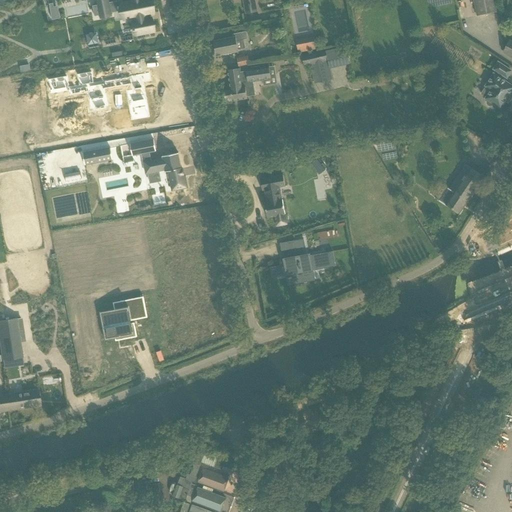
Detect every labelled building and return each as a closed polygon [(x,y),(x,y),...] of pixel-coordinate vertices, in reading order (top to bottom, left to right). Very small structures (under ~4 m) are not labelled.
[(122,0),(92,6),(94,16),(100,15),(101,18),(111,16),(110,13),(122,11),(124,20),(135,18),(136,21),(133,22),(134,27),(133,28),(134,30),(135,30),(136,35),(145,34),(146,37),(150,37),(149,33),(154,32),(151,18),(147,19),(146,14),(153,12),(150,0),(148,0),(143,1),(142,0),(131,0),(132,1),(123,3),(122,0)] [(497,12),(494,0),(473,0),(476,16),(497,12)] [(213,42),(216,55),(238,51),(236,41),(248,39),(246,31),(232,34),(233,38),(213,42)] [(321,37),(296,41),(298,52),(323,48),(321,37)] [(511,41),(509,40),(503,52),(511,56),(511,41)] [(322,61),(320,52),(302,56),(305,66),(315,63),(319,82),(332,79),(328,59),(322,61)] [(247,56),(236,58),(238,67),(249,64),(247,56)] [(491,90),(485,98),(488,100),(487,101),(487,103),(487,105),(489,106),(491,106),(492,105),(493,104),(500,108),(505,101),(510,94),(511,90),(511,86),(500,78),(502,74),(507,78),(511,71),(498,63),(494,69),(496,71),(494,74),(493,74),(489,81),(485,86),(491,90)] [(240,68),(227,70),(229,85),(227,85),(228,89),(221,90),(223,102),(226,102),(226,104),(232,103),(232,101),(247,99),(247,97),(255,96),(253,82),(271,79),(269,67),(260,68),(259,66),(251,67),(252,70),(246,71),(240,72),(240,68)] [(67,76),(47,79),(50,94),(68,91),(69,95),(87,92),(90,109),(107,106),(104,89),(125,85),(131,120),(149,117),(143,83),(151,82),(149,73),(93,83),(91,71),(76,74),(78,86),(69,87),(67,76)] [(147,141),(130,144),(130,145),(132,156),(133,156),(142,154),(146,174),(165,170),(165,172),(168,171),(169,179),(172,191),(188,188),(185,176),(184,176),(182,168),(181,168),(178,153),(162,156),(163,158),(151,160),(149,152),(155,151),(156,151),(156,149),(154,141),(154,139),(153,140),(147,141)] [(110,148),(83,153),(85,165),(113,160),(110,148)] [(483,176),(475,171),(466,165),(449,189),(448,188),(440,200),(459,213),(483,176)] [(276,226),(286,224),(282,200),(281,200),(279,187),(284,186),(282,175),(260,180),(260,179),(259,179),(259,180),(261,190),(261,191),(262,191),(262,190),(264,190),(266,203),(264,203),(267,218),(275,216),(276,226)] [(341,190),(334,191),(338,212),(345,211),(341,190)] [(55,221),(64,299),(77,297),(78,305),(103,302),(93,216),(55,221)] [(398,228),(372,239),(379,257),(407,245),(404,238),(411,235),(403,217),(395,220),(398,228)] [(287,264),(270,267),(273,278),(289,275),(289,277),(313,273),(313,270),(337,265),(334,250),(308,255),(304,238),(294,240),(297,252),(283,254),(284,261),(286,260),(287,264)] [(115,315),(101,318),(105,341),(120,338),(120,340),(137,337),(134,323),(131,324),(131,321),(147,317),(143,297),(113,303),(115,315)] [(0,320),(0,342),(3,361),(22,358),(16,318),(0,320)] [(38,389),(5,394),(8,411),(41,406),(38,389)] [(186,479),(185,479),(192,482),(196,483),(198,478),(196,477),(201,463),(205,451),(199,449),(190,474),(188,474),(187,474),(186,478),(186,479)] [(205,451),(201,463),(222,470),(222,471),(230,474),(233,465),(226,462),(227,459),(218,456),(205,451)] [(224,492),(229,478),(203,469),(198,482),(224,492)] [(180,477),(173,496),(179,499),(183,488),(189,490),(187,495),(192,498),(197,486),(191,484),(192,482),(185,479),(186,479),(180,477)] [(220,511),(225,498),(197,488),(192,502),(220,511)] [(180,511),(186,511),(190,504),(184,502),(180,511)]
